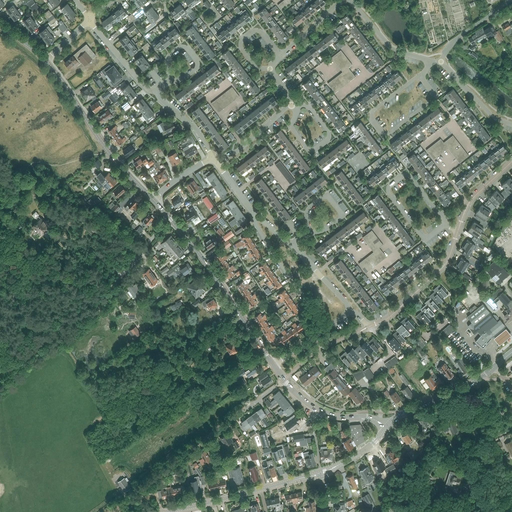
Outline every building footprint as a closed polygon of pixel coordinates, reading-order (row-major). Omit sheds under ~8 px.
[(137,0),(136,1),(133,3),(137,8),(139,7),(140,8),(142,6),(143,5),(142,4),(147,1),(146,0),(137,0)] [(231,0),(229,0),(224,4),(228,9),(230,10),(233,7),(232,6),(234,4),(231,0)] [(313,0),(315,1),(311,4),(316,10),(321,6),(316,0),(313,0)] [(64,4),(60,7),(61,8),(60,9),(64,14),(72,8),(70,6),(67,3),(65,5),(64,4)] [(180,4),(175,8),(180,15),(182,17),(187,13),(186,11),(180,4)] [(311,4),(306,8),(311,14),(316,10),(311,4)] [(8,14),(10,16),(17,10),(14,5),(6,10),(9,13),(8,14)] [(122,7),(117,11),(122,18),(127,14),(122,7)] [(151,7),(144,12),(148,17),(155,12),(151,7)] [(72,8),(64,14),(68,19),(67,20),(70,23),(75,19),(73,16),(75,14),(73,11),(74,10),(72,8)] [(180,15),(175,8),(170,12),(175,19),(180,15)] [(259,13),(262,18),(269,13),(265,8),(259,13)] [(262,18),(266,23),(273,18),(271,15),(274,13),(273,12),(275,10),(273,8),(271,10),(272,11),(269,13),(262,18)] [(306,8),(301,12),(306,18),(311,14),(306,8)] [(17,10),(10,16),(11,18),(12,17),(14,21),(21,15),(17,10)] [(296,11),(294,13),(297,16),(301,22),(306,18),(301,12),(300,10),(297,12),(296,11)] [(117,11),(112,15),(117,22),(122,18),(117,11)] [(148,17),(146,19),(150,24),(152,22),(159,17),(155,12),(148,17)] [(242,15),(246,22),(251,18),(246,12),(242,15)] [(344,24),(350,19),(346,14),(340,19),(344,24)] [(112,15),(107,19),(112,26),(117,22),(112,15)] [(237,19),(242,26),(246,22),(242,15),(237,19)] [(25,25),(27,27),(34,21),(30,16),(23,21),(26,24),(25,25)] [(301,22),(297,16),(292,19),(296,26),(301,22)] [(54,22),(58,27),(60,25),(57,20),(55,17),(49,22),(51,24),(54,22)] [(230,21),(237,30),(242,26),(237,19),(235,18),(230,21)] [(266,23),(270,28),(276,23),(273,18),(266,23)] [(112,26),(107,19),(102,23),(107,29),(112,26)] [(348,29),(354,24),(350,19),(344,24),(341,26),(340,25),(338,27),(339,28),(338,28),(339,30),(342,28),(343,29),(346,26),(348,29)] [(229,25),(227,27),(232,33),(237,30),(230,21),(229,20),(228,21),(227,22),(229,25)] [(34,21),(27,27),(28,29),(29,29),(31,32),(38,26),(34,21)] [(270,28),(274,33),(280,28),(276,23),(270,28)] [(511,23),(510,24),(511,26),(510,26),(508,23),(502,27),(507,35),(511,33),(511,30),(511,28),(511,23)] [(352,33),(357,29),(354,24),(348,29),(352,33)] [(186,30),(190,35),(197,29),(198,29),(196,27),(194,28),(192,25),(186,30)] [(487,35),(488,37),(488,38),(492,36),(493,37),(497,35),(496,32),(492,25),(489,27),(489,26),(483,30),(487,35)] [(49,26),(39,33),(42,36),(41,37),(43,39),(50,33),(53,31),(51,29),(49,26)] [(227,27),(222,31),(227,37),(232,33),(227,27)] [(175,28),(170,32),(175,39),(180,35),(175,28)] [(274,33),(278,38),(284,33),(280,28),(274,33)] [(190,35),(194,40),(200,35),(198,32),(199,31),(197,29),(190,35)] [(355,38),(361,34),(357,29),(352,33),(355,38)] [(477,47),(475,44),(477,43),(477,44),(478,43),(483,40),(488,37),(487,35),(483,29),(476,33),(477,35),(469,40),(473,45),(470,47),(472,51),(475,49),(475,48),(477,47)] [(227,37),(222,31),(217,35),(222,41),(227,37)] [(284,33),(278,38),(282,43),(290,36),(286,31),(284,33)] [(170,32),(165,36),(170,43),(175,39),(170,32)] [(333,32),(328,36),(333,42),(337,38),(333,32)] [(50,33),(43,39),(44,41),(45,40),(47,44),(54,38),(50,33)] [(359,43),(365,38),(361,34),(355,38),(359,43)] [(119,41),(123,46),(130,40),(126,35),(119,41)] [(194,40),(197,45),(205,39),(204,37),(202,38),(200,35),(194,40)] [(165,36),(160,40),(165,47),(170,43),(165,36)] [(328,36),(323,39),(328,45),(333,42),(328,36)] [(363,48),(369,43),(365,38),(359,43),(363,48)] [(197,45),(201,50),(207,45),(205,42),(207,41),(205,39),(197,45)] [(323,39),(318,43),(323,49),(328,45),(323,39)] [(123,46),(127,51),(134,45),(130,40),(123,46)] [(153,42),(151,44),(156,50),(158,48),(160,51),(165,47),(160,40),(158,41),(156,40),(153,42)] [(318,43),(313,47),(318,53),(323,49),(318,43)] [(362,53),(362,54),(363,55),(366,53),(372,48),(369,43),(363,48),(365,51),(362,53)] [(84,66),(96,56),(87,46),(85,45),(65,63),(69,68),(74,64),(76,66),(81,62),(84,66)] [(134,45),(127,51),(131,55),(138,50),(134,45)] [(201,50),(205,55),(211,50),(207,45),(201,50)] [(313,47),(309,51),(314,57),(318,53),(313,47)] [(366,53),(370,57),(376,53),(372,48),(366,53)] [(211,50),(205,55),(209,60),(215,55),(211,50)] [(222,54),(226,59),(232,55),(228,50),(222,54)] [(309,51),(304,54),(309,60),(314,57),(309,51)] [(370,62),(370,63),(371,65),(374,62),(380,58),(376,53),(370,57),(372,60),(370,62)] [(304,54),(299,58),(304,64),(309,60),(304,54)] [(135,60),(139,65),(146,60),(142,55),(135,60)] [(226,59),(230,64),(236,60),(232,55),(226,59)] [(299,58),(294,62),(299,68),(304,64),(299,58)] [(335,62),(341,70),(345,66),(344,64),(348,60),(347,58),(342,61),(340,59),(335,62)] [(374,62),(371,65),(371,66),(372,67),(376,64),(378,67),(383,62),(380,58),(374,62)] [(146,60),(139,65),(143,70),(150,65),(146,60)] [(230,64),(234,69),(240,64),(236,60),(230,64)] [(292,64),(290,65),(295,71),(299,68),(294,62),(293,62),(292,63),(292,64)] [(234,69),(232,71),(235,76),(238,74),(244,69),(240,64),(234,69)] [(215,65),(210,69),(215,75),(220,71),(215,65)] [(295,71),(290,65),(285,69),(287,72),(284,74),(288,80),(292,77),(290,75),(295,71)] [(118,71),(117,70),(117,69),(115,66),(115,67),(113,66),(111,67),(108,70),(106,67),(101,71),(105,76),(107,74),(108,75),(110,77),(118,71)] [(210,69),(205,73),(210,79),(215,75),(210,69)] [(238,74),(241,79),(248,74),(244,69),(238,74)] [(122,76),(121,75),(122,75),(120,72),(119,72),(118,71),(110,77),(112,80),(112,81),(110,82),(112,85),(114,87),(119,83),(117,81),(120,78),(122,76)] [(392,75),(397,81),(402,77),(397,71),(392,75)] [(205,73),(200,76),(205,83),(210,79),(205,73)] [(241,79),(245,84),(252,79),(248,74),(241,79)] [(388,79),(392,85),(397,81),(392,75),(388,79)] [(200,76),(195,80),(200,87),(205,83),(200,76)] [(336,85),(334,87),(337,91),(349,82),(346,77),(343,79),(341,81),(337,76),(333,80),(336,85)] [(378,86),(383,92),(387,88),(383,82),(381,79),(381,78),(380,76),(379,77),(378,76),(377,77),(379,80),(381,84),(378,86)] [(307,89),(313,84),(315,83),(312,78),(303,84),(307,89)] [(99,79),(95,82),(100,88),(104,86),(99,79)] [(245,84),(249,89),(255,84),(252,79),(245,84)] [(383,82),(387,88),(392,85),(388,79),(383,82)] [(195,80),(190,84),(195,90),(200,87),(195,80)] [(120,87),(117,90),(118,90),(119,91),(121,94),(124,93),(125,95),(132,89),(128,84),(122,90),(120,87)] [(190,84),(185,88),(190,94),(195,90),(190,84)] [(255,84),(249,89),(253,94),(259,89),(255,84)] [(307,89),(311,94),(317,89),(313,84),(307,89)] [(96,91),(92,85),(81,92),(87,101),(95,95),(94,93),(96,91)] [(373,90),(378,96),(383,92),(378,86),(373,90)] [(185,88),(180,92),(185,98),(186,100),(191,96),(190,94),(185,88)] [(132,89),(125,95),(129,100),(136,94),(132,89)] [(314,99),(320,94),(322,92),(320,90),(318,91),(317,89),(311,94),(314,99)] [(451,99),(456,94),(453,89),(444,96),(448,101),(451,99)] [(368,93),(373,99),(378,96),(373,90),(368,93)] [(101,96),(104,100),(111,95),(108,91),(101,96)] [(185,98),(180,92),(175,96),(180,102),(185,98)] [(364,97),(368,103),(373,99),(368,93),(364,97)] [(314,99),(315,100),(315,102),(316,103),(317,103),(318,103),(324,99),(320,94),(314,99)] [(454,104),(460,99),(456,94),(451,99),(454,104)] [(273,96),(268,100),(272,106),(277,103),(273,96)] [(359,101),(364,107),(368,103),(364,97),(359,101)] [(137,110),(139,109),(146,103),(142,98),(133,105),(137,110)] [(359,111),(354,104),(352,101),(353,101),(351,98),(350,99),(349,99),(348,100),(350,102),(350,103),(352,106),(349,108),(354,114),(359,111)] [(318,103),(322,108),(328,103),(324,99),(318,103)] [(458,108),(464,104),(460,99),(454,104),(456,106),(454,108),(455,110),(458,108)] [(268,100),(263,104),(268,110),(272,106),(268,100)] [(354,104),(359,111),(364,107),(359,101),(356,103),(354,100),(353,101),(352,101),(354,104)] [(100,105),(101,103),(99,101),(98,102),(97,102),(91,107),(95,112),(101,107),(100,105)] [(139,109),(143,114),(150,108),(146,103),(139,109)] [(322,108),(326,113),(332,108),(328,103),(322,108)] [(263,104),(258,108),(263,114),(268,110),(263,104)] [(462,113),(468,109),(464,104),(458,108),(462,113)] [(192,112),(196,116),(202,112),(198,107),(192,112)] [(332,108),(326,113),(329,118),(335,113),(337,112),(335,109),(333,107),(332,108)] [(143,114),(142,115),(145,119),(148,123),(154,118),(152,115),(154,113),(150,108),(143,114)] [(258,108),(253,112),(258,118),(263,114),(258,108)] [(438,108),(433,111),(438,117),(440,120),(442,119),(440,116),(443,114),(438,108)] [(468,109),(462,113),(465,118),(471,113),(470,112),(470,111),(471,111),(471,110),(469,108),(468,109),(468,108),(468,109)] [(105,112),(98,117),(102,122),(109,118),(110,119),(113,117),(111,113),(113,111),(111,109),(105,112)] [(433,111),(429,115),(433,121),(438,117),(433,111)] [(196,116),(200,121),(206,117),(202,112),(196,116)] [(253,112),(248,115),(253,122),(258,118),(253,112)] [(329,118),(333,122),(339,118),(335,113),(329,118)] [(465,118),(463,120),(467,125),(469,123),(475,118),(471,113),(465,118)] [(248,115),(243,119),(248,125),(253,122),(248,115)] [(424,119),(429,125),(430,123),(433,121),(429,115),(424,119)] [(200,121),(203,126),(210,121),(206,117),(200,121)] [(333,122),(337,127),(343,122),(339,118),(333,122)] [(475,118),(469,123),(471,125),(469,127),(471,129),(473,127),(479,123),(475,118)] [(243,119),(238,123),(243,129),(248,125),(243,119)] [(424,119),(419,122),(424,128),(429,125),(424,119)] [(203,126),(207,131),(213,126),(210,121),(203,126)] [(343,122),(337,127),(340,132),(346,127),(344,124),(345,123),(344,121),(343,122)] [(160,124),(157,125),(160,133),(163,131),(166,130),(167,132),(175,128),(172,122),(166,125),(165,123),(163,122),(160,124)] [(355,134),(358,131),(364,127),(360,122),(354,127),(356,129),(353,131),(354,132),(354,133),(355,134)] [(419,122),(414,126),(419,132),(421,135),(422,134),(424,133),(421,130),(424,128),(419,122)] [(469,129),(467,130),(468,132),(467,132),(468,133),(471,131),(471,132),(474,129),(477,132),(483,128),(482,127),(483,127),(483,126),(482,124),(481,124),(480,122),(479,123),(473,127),(471,129),(470,130),(469,129)] [(243,129),(238,123),(233,127),(238,133),(243,129)] [(108,131),(113,138),(118,135),(115,130),(117,128),(116,126),(108,131)] [(207,131),(211,136),(217,131),(213,126),(207,131)] [(414,126),(409,130),(414,136),(419,132),(414,126)] [(358,131),(362,136),(368,132),(364,127),(358,131)] [(477,132),(480,137),(486,132),(483,128),(477,132)] [(274,134),(278,139),(284,134),(280,130),(274,134)] [(409,130),(405,133),(409,140),(411,141),(416,138),(414,136),(409,130)] [(211,136),(215,141),(221,136),(217,131),(211,136)] [(362,136),(366,141),(372,136),(368,132),(362,136)] [(486,132),(480,137),(484,142),(490,137),(486,132)] [(405,133),(400,137),(405,143),(409,140),(405,133)] [(278,139),(282,144),(288,139),(284,134),(278,139)] [(118,135),(113,138),(119,145),(126,140),(124,137),(121,139),(118,135)] [(215,141),(218,146),(225,141),(221,136),(215,141)] [(366,141),(369,146),(375,141),(372,136),(366,141)] [(400,137),(395,141),(400,147),(405,143),(400,137)] [(282,144),(286,149),(292,144),(288,139),(282,144)] [(346,140),(342,143),(346,149),(351,146),(346,140)] [(225,141),(218,146),(222,151),(228,146),(225,141)] [(369,146),(373,151),(379,146),(375,141),(369,146)] [(400,147),(395,141),(390,145),(396,152),(401,148),(400,147)] [(153,146),(157,153),(162,150),(158,143),(153,146)] [(188,145),(183,149),(184,151),(185,152),(186,154),(188,157),(197,152),(194,146),(193,144),(193,145),(192,143),(188,145)] [(342,143),(337,147),(342,153),(346,149),(342,143)] [(492,144),(494,146),(494,147),(496,145),(498,149),(503,155),(508,151),(503,145),(500,147),(498,144),(496,144),(495,143),(494,143),(493,143),(492,144)] [(136,146),(134,144),(131,145),(123,152),(127,157),(135,150),(133,148),(136,146)] [(286,149),(289,153),(295,149),(292,144),(286,149)] [(496,150),(493,152),(498,158),(503,155),(498,149),(496,145),(494,147),(494,146),(493,147),(496,150)] [(266,146),(261,149),(266,156),(270,152),(266,146)] [(379,146),(373,151),(377,155),(383,151),(379,146)] [(337,147),(332,151),(337,157),(342,153),(337,147)] [(261,149),(256,153),(261,159),(266,156),(261,149)] [(291,156),(288,158),(289,159),(289,160),(293,158),(299,154),(295,149),(289,153),(291,156)] [(332,151),(328,155),(332,160),(337,157),(332,151)] [(493,152),(488,156),(493,162),(498,158),(493,152)] [(168,157),(170,160),(170,162),(172,166),(181,161),(176,153),(168,157)] [(256,153),(251,157),(256,163),(261,159),(256,153)] [(293,158),(297,163),(303,158),(299,154),(293,158)] [(414,154),(408,158),(411,163),(417,158),(420,157),(418,154),(416,156),(414,154)] [(328,155),(323,158),(327,164),(332,160),(328,155)] [(488,156),(484,160),(488,166),(493,162),(488,156)] [(138,169),(144,164),(144,165),(149,162),(146,158),(142,161),(141,159),(140,159),(139,157),(135,159),(136,161),(134,163),(138,169)] [(251,157),(246,161),(251,167),(256,163),(251,157)] [(389,161),(390,162),(395,168),(400,165),(394,157),(389,161)] [(417,158),(411,163),(415,168),(421,163),(424,161),(420,157),(417,158)] [(297,163),(300,168),(306,163),(303,158),(297,163)] [(327,164),(323,158),(318,162),(323,168),(327,164)] [(102,165),(98,160),(92,164),(94,167),(95,166),(97,168),(102,165)] [(484,160),(479,163),(483,170),(488,166),(484,160)] [(246,161),(242,164),(246,171),(251,167),(246,161)] [(280,161),(275,165),(290,184),(295,180),(280,161)] [(421,163),(415,168),(419,173),(425,168),(428,166),(427,164),(426,165),(425,165),(425,163),(424,161),(421,163)] [(390,162),(386,166),(390,172),(395,168),(390,162)] [(154,164),(153,165),(154,166),(155,168),(156,169),(159,174),(163,181),(168,178),(164,170),(161,172),(159,169),(159,170),(157,167),(159,166),(157,163),(154,164)] [(306,163),(300,168),(304,173),(310,168),(306,163)] [(479,163),(474,167),(479,173),(483,170),(479,163)] [(246,171),(242,164),(237,168),(242,174),(246,171)] [(381,166),(379,167),(381,170),(386,176),(390,172),(386,166),(384,164),(383,164),(380,166),(381,166)] [(154,166),(148,170),(151,174),(153,173),(155,176),(154,177),(158,184),(163,181),(159,174),(156,169),(155,168),(154,166)] [(474,167),(469,171),(474,177),(479,173),(474,167)] [(419,173),(423,178),(429,173),(425,168),(419,173)] [(381,170),(376,173),(381,179),(381,180),(382,180),(384,179),(384,178),(386,176),(381,170)] [(209,171),(204,175),(206,177),(207,177),(210,182),(210,181),(217,177),(213,172),(211,174),(209,171)] [(335,176),(339,180),(345,176),(341,171),(335,176)] [(469,171),(464,174),(469,181),(474,177),(469,171)] [(106,183),(107,183),(113,177),(113,175),(112,174),(110,174),(109,173),(104,176),(101,172),(96,176),(100,180),(99,181),(103,185),(106,183)] [(376,173),(371,177),(376,183),(381,179),(376,173)] [(423,178),(426,182),(432,178),(429,173),(423,178)] [(464,174),(460,178),(465,184),(469,181),(464,174)] [(432,178),(426,182),(430,187),(436,182),(434,180),(437,178),(436,176),(436,175),(432,178)] [(320,178),(318,179),(323,186),(328,183),(323,176),(320,178)] [(339,180),(343,185),(349,180),(345,176),(339,180)] [(107,183),(104,186),(104,187),(105,187),(105,188),(107,189),(110,187),(117,182),(113,177),(107,183)] [(212,184),(214,186),(220,182),(217,177),(210,181),(210,182),(206,185),(205,185),(206,187),(212,184)] [(376,183),(371,177),(367,181),(371,187),(376,183)] [(255,183),(259,188),(265,183),(261,178),(255,183)] [(465,184),(460,178),(455,182),(460,188),(465,184)] [(318,179),(313,183),(319,190),(323,186),(318,179)] [(343,185),(346,190),(352,185),(349,180),(343,185)] [(505,190),(503,192),(507,197),(510,195),(509,194),(510,192),(511,190),(511,188),(506,181),(503,184),(501,186),(505,190)] [(200,191),(203,189),(201,186),(198,188),(194,182),(192,182),(186,186),(191,195),(192,194),(196,192),(195,191),(196,190),(200,191)] [(214,186),(217,191),(224,187),(220,182),(214,186)] [(430,187),(434,192),(440,187),(443,185),(442,183),(441,182),(438,185),(436,182),(430,187)] [(259,188),(263,193),(269,188),(265,183),(259,188)] [(313,183),(308,187),(314,194),(319,190),(313,183)] [(121,185),(114,192),(118,197),(125,190),(121,185)] [(346,190),(350,195),(356,190),(352,185),(346,190)] [(212,195),(210,197),(212,200),(215,198),(214,197),(218,194),(222,200),(227,197),(225,193),(227,192),(224,187),(217,191),(215,193),(212,195)] [(308,187),(304,191),(309,197),(314,194),(308,187)] [(434,192),(437,197),(443,192),(440,187),(434,192)] [(263,193),(266,197),(272,193),(269,188),(263,193)] [(350,195),(354,200),(360,195),(356,190),(350,195)] [(495,191),(492,194),(500,202),(503,200),(503,199),(504,198),(505,199),(507,197),(503,192),(500,194),(496,190),(495,191)] [(304,191),(299,194),(304,201),(309,197),(304,191)] [(447,197),(441,201),(445,206),(451,202),(449,199),(452,197),(451,195),(453,194),(452,193),(453,192),(452,191),(449,193),(450,194),(447,197)] [(443,192),(437,197),(441,201),(447,197),(450,194),(449,193),(448,192),(445,194),(443,192)] [(266,197),(270,202),(276,197),(272,193),(266,197)] [(304,201),(299,194),(294,198),(299,205),(304,201)] [(491,202),(489,205),(494,209),(496,207),(495,206),(497,205),(500,202),(492,194),(489,197),(488,198),(491,202)] [(360,195),(354,200),(358,204),(364,200),(360,195)] [(371,199),(375,204),(381,199),(377,195),(371,199)] [(206,196),(203,199),(209,209),(213,206),(206,196)] [(270,202),(274,207),(281,201),(280,199),(278,200),(276,197),(270,202)] [(174,205),(176,207),(184,202),(182,199),(180,200),(179,198),(172,202),(173,203),(173,204),(173,205),(174,205)] [(133,199),(132,201),(131,200),(129,202),(130,203),(125,208),(127,211),(130,208),(132,209),(135,212),(139,207),(136,205),(138,203),(137,203),(137,201),(136,200),(135,200),(133,199)] [(375,204),(379,209),(385,204),(381,199),(375,204)] [(230,210),(237,205),(233,200),(227,205),(230,210)] [(280,202),(274,207),(277,212),(283,207),(280,202)] [(112,209),(115,212),(120,208),(117,204),(112,209)] [(379,209),(382,214),(388,209),(385,204),(379,209)] [(481,206),(478,209),(488,215),(490,212),(491,211),(492,211),(494,209),(489,205),(486,207),(482,204),(481,206)] [(237,205),(230,210),(231,211),(234,215),(240,210),(237,205)] [(189,222),(192,219),(195,224),(201,221),(192,207),(189,210),(191,212),(185,216),(189,222)] [(277,212),(281,216),(287,212),(283,207),(277,212)] [(382,214),(386,218),(392,214),(388,209),(382,214)] [(478,220),(480,222),(486,226),(487,224),(488,223),(484,220),(485,219),(488,215),(478,209),(476,212),(475,214),(479,217),(478,220)] [(234,215),(236,218),(234,219),(229,223),(230,225),(237,220),(244,215),(240,210),(234,215)] [(35,219),(36,218),(38,220),(32,226),(34,229),(33,230),(36,233),(37,232),(39,234),(41,233),(42,233),(43,232),(43,230),(46,228),(46,227),(48,225),(39,216),(39,215),(36,211),(32,215),(35,219)] [(287,212),(281,216),(285,221),(291,216),(287,212)] [(364,212),(359,216),(363,222),(368,218),(364,212)] [(216,213),(207,219),(210,223),(219,218),(216,213)] [(151,221),(154,218),(149,214),(144,221),(142,223),(144,225),(146,223),(149,226),(152,222),(151,221)] [(386,218),(390,223),(396,219),(392,214),(386,218)] [(244,215),(237,220),(230,225),(231,227),(237,223),(236,223),(238,222),(241,225),(240,225),(242,227),(246,224),(245,222),(247,220),(244,215)] [(359,216),(354,220),(359,226),(363,222),(359,216)] [(133,223),(131,226),(133,228),(137,225),(139,222),(136,219),(133,222),(133,223)] [(390,223),(393,228),(400,223),(396,219),(390,223)] [(354,220),(349,223),(354,229),(359,226),(354,220)] [(473,223),(471,226),(480,233),(482,229),(483,228),(484,229),(486,226),(480,222),(479,224),(474,221),(473,223)] [(349,223),(344,227),(349,233),(354,229),(349,223)] [(393,228),(397,233),(403,228),(400,223),(393,228)] [(140,226),(135,231),(140,235),(142,232),(142,231),(144,229),(140,226)] [(480,233),(471,226),(469,230),(467,231),(477,238),(478,236),(480,233)] [(344,227),(340,231),(344,237),(349,233),(344,227)] [(219,236),(224,233),(220,228),(216,231),(219,236)] [(397,233),(401,238),(407,233),(403,228),(397,233)] [(223,237),(226,241),(234,235),(231,231),(223,237)] [(340,231),(335,234),(340,240),(344,237),(340,231)] [(401,238),(404,242),(411,238),(407,233),(401,238)] [(241,238),(242,240),(235,244),(237,248),(242,245),(251,240),(248,234),(241,238)] [(335,234),(330,238),(335,244),(340,240),(335,234)] [(161,244),(164,248),(174,240),(171,236),(161,244)] [(213,242),(216,240),(214,238),(211,240),(210,239),(204,243),(208,248),(214,244),(213,242)] [(330,238),(325,242),(330,248),(335,244),(330,238)] [(411,238),(404,242),(403,243),(407,248),(408,247),(414,243),(411,238)] [(164,248),(168,252),(177,244),(174,240),(164,248)] [(246,245),(248,249),(254,245),(251,240),(242,245),(243,247),(246,245)] [(466,242),(464,244),(472,250),(475,251),(478,247),(468,240),(466,242)] [(228,241),(222,245),(226,249),(231,245),(228,241)] [(483,245),(477,241),(479,243),(477,246),(485,251),(487,248),(482,245),(483,245)] [(325,242),(321,245),(325,251),(330,248),(325,242)] [(168,252),(171,256),(181,248),(177,244),(168,252)] [(463,247),(461,249),(468,254),(469,254),(470,252),(472,250),(464,244),(463,246),(463,247)] [(245,256),(242,258),(243,260),(244,259),(246,258),(249,256),(258,251),(254,245),(248,249),(249,250),(247,252),(248,254),(245,256)] [(325,251),(321,245),(316,249),(320,255),(325,251)] [(181,248),(171,256),(174,260),(184,252),(181,248)] [(258,251),(249,256),(246,258),(247,260),(250,258),(252,256),(255,260),(261,256),(258,251)] [(423,255),(428,261),(433,258),(428,252),(423,255)] [(214,257),(218,262),(227,257),(226,256),(225,255),(223,257),(220,253),(214,257)] [(419,259),(423,265),(428,261),(423,255),(419,259)] [(227,257),(218,262),(221,268),(228,264),(225,260),(228,258),(227,257)] [(460,260),(458,262),(466,267),(468,269),(471,264),(466,261),(462,258),(460,260)] [(468,258),(466,261),(471,264),(476,268),(479,265),(468,258)] [(334,264),(338,269),(344,264),(340,259),(334,264)] [(414,262),(418,269),(423,265),(419,259),(414,262)] [(497,259),(485,269),(498,284),(510,275),(497,259)] [(259,272),(261,274),(269,268),(266,262),(259,267),(262,270),(259,272)] [(414,262),(409,266),(414,272),(418,269),(414,262)] [(466,267),(458,262),(456,264),(457,265),(455,267),(463,272),(466,267)] [(188,263),(177,271),(182,277),(193,269),(188,263)] [(228,264),(221,268),(222,268),(225,273),(233,267),(232,266),(230,267),(228,264)] [(338,269),(342,274),(348,269),(344,264),(338,269)] [(404,270),(409,276),(414,272),(409,266),(404,270)] [(233,267),(225,273),(228,278),(235,274),(232,271),(235,269),(233,267)] [(166,272),(170,277),(175,273),(172,268),(166,272)] [(264,273),(267,277),(273,273),(269,268),(261,274),(262,275),(264,273)] [(142,274),(151,285),(157,280),(149,269),(142,274)] [(342,274),(345,278),(351,274),(348,269),(342,274)] [(399,273),(404,280),(409,276),(404,270),(399,273)] [(267,282),(268,284),(276,278),(273,273),(267,277),(269,281),(267,282)] [(395,277),(399,283),(404,280),(399,273),(395,277)] [(345,278),(349,283),(355,278),(351,274),(345,278)] [(481,288),(488,289),(489,277),(482,276),(481,288)] [(390,281),(395,287),(399,283),(395,277),(390,281)] [(276,278),(268,284),(269,286),(272,284),(274,288),(280,283),(276,278)] [(349,283),(353,288),(359,283),(355,278),(349,283)] [(385,284),(390,291),(395,287),(390,281),(387,283),(385,279),(384,280),(382,278),(381,279),(379,279),(381,282),(384,280),(384,281),(383,281),(385,284)] [(187,287),(196,298),(205,291),(196,280),(187,287)] [(390,291),(385,284),(383,281),(384,281),(384,280),(381,282),(382,282),(381,283),(383,286),(380,288),(385,294),(386,295),(387,295),(388,294),(388,293),(388,292),(390,291)] [(237,285),(240,291),(249,285),(248,283),(245,285),(243,281),(237,285)] [(132,283),(127,287),(129,290),(127,292),(131,296),(133,295),(134,297),(139,293),(137,291),(140,289),(136,284),(133,285),(132,283)] [(353,288),(356,293),(362,288),(359,283),(353,288)] [(240,291),(244,296),(250,292),(247,288),(250,287),(249,285),(240,291)] [(378,285),(376,286),(383,295),(385,294),(380,288),(378,285)] [(439,285),(433,290),(435,291),(440,298),(443,295),(445,297),(447,294),(447,295),(448,295),(446,293),(446,292),(443,290),(439,285)] [(356,293),(360,297),(366,293),(362,288),(356,293)] [(498,296),(506,305),(510,301),(510,300),(503,292),(504,291),(502,289),(499,289),(490,297),(487,294),(483,298),(485,301),(488,304),(493,310),(494,310),(497,307),(497,305),(493,300),(498,296)] [(279,299),(280,301),(288,295),(284,290),(278,294),(281,298),(279,299)] [(244,296),(247,301),(256,296),(257,294),(256,291),(253,293),(254,294),(252,295),(250,292),(244,296)] [(429,297),(430,298),(436,305),(439,302),(440,303),(443,301),(442,299),(442,300),(440,298),(435,291),(429,297)] [(360,297),(364,302),(370,297),(366,293),(360,297)] [(283,301),(286,305),(292,300),(288,295),(280,301),(278,302),(279,304),(283,301)] [(256,296),(247,301),(251,307),(257,302),(256,302),(259,300),(257,297),(256,296)] [(364,302),(367,307),(374,302),(370,297),(364,302)] [(208,298),(201,303),(202,303),(205,307),(202,309),(208,318),(214,313),(211,309),(214,307),(215,307),(216,307),(217,306),(217,305),(217,304),(213,299),(211,301),(208,298)] [(425,303),(426,305),(432,311),(435,308),(436,310),(439,307),(439,308),(438,306),(437,306),(436,305),(430,298),(425,303)] [(286,310),(287,311),(296,305),(292,300),(286,305),(288,308),(286,310)] [(174,305),(171,306),(174,311),(176,310),(180,308),(179,306),(182,305),(180,301),(177,303),(177,302),(175,302),(176,304),(174,305)] [(374,302),(367,307),(371,312),(377,307),(374,302)] [(467,326),(469,328),(474,334),(476,333),(477,331),(480,335),(480,334),(481,335),(475,342),(483,348),(483,347),(485,346),(486,345),(488,344),(489,343),(490,341),(490,340),(490,339),(492,338),(490,336),(492,334),(493,335),(504,326),(499,320),(498,322),(482,304),(470,314),(467,317),(472,322),(469,324),(467,326)] [(296,305),(287,311),(288,313),(291,311),(293,315),(299,311),(296,305)] [(420,310),(422,311),(427,318),(430,315),(432,316),(434,314),(435,314),(433,312),(433,313),(432,311),(426,305),(420,310)] [(426,327),(423,324),(426,321),(427,323),(430,320),(430,321),(430,320),(429,319),(427,318),(422,311),(416,316),(420,321),(419,321),(422,324),(422,323),(423,324),(426,327)] [(254,317),(257,323),(266,317),(265,315),(262,317),(260,313),(254,317)] [(257,323),(261,328),(267,324),(265,320),(267,319),(266,317),(257,323)] [(400,322),(401,324),(407,330),(410,328),(412,329),(414,327),(415,327),(413,325),(413,324),(409,319),(408,320),(406,317),(400,322)] [(295,323),(293,324),(299,333),(304,329),(300,323),(297,326),(295,323)] [(267,324),(261,328),(264,333),(273,327),(272,326),(270,327),(269,327),(267,324)] [(292,326),(293,328),(290,331),(294,337),(299,333),(293,324),(292,326)] [(396,329),(397,330),(403,337),(406,334),(407,336),(410,333),(410,334),(409,332),(407,330),(401,324),(396,329)] [(136,327),(129,332),(134,339),(140,334),(136,327)] [(273,327),(264,333),(268,339),(274,335),(272,331),(274,329),(273,327)] [(499,345),(511,335),(511,334),(507,330),(506,328),(493,338),(495,340),(499,345)] [(285,331),(283,332),(289,340),(294,337),(290,331),(290,330),(289,329),(285,332),(285,331)] [(211,336),(213,339),(221,333),(219,330),(211,336)] [(391,335),(393,337),(399,343),(402,341),(403,342),(406,340),(405,338),(404,338),(403,337),(397,330),(391,335)] [(283,335),(280,338),(282,341),(284,344),(289,340),(283,332),(281,333),(283,335)] [(274,335),(268,339),(271,344),(273,342),(275,346),(282,341),(280,338),(279,336),(276,338),(274,335)] [(397,353),(396,351),(399,349),(401,346),(402,347),(402,346),(400,345),(399,343),(393,337),(387,342),(391,347),(393,350),(394,349),(394,350),(397,353)] [(367,343),(373,349),(376,352),(379,350),(377,348),(380,346),(383,349),(380,345),(378,342),(377,342),(373,338),(367,343)] [(366,341),(361,346),(366,353),(368,354),(369,356),(369,355),(372,353),(370,352),(373,349),(367,343),(366,341)] [(229,352),(230,355),(238,351),(233,343),(225,347),(228,353),(229,352)] [(353,350),(359,356),(360,358),(361,358),(362,359),(365,357),(363,355),(366,353),(361,346),(359,345),(353,350)] [(421,347),(416,350),(421,358),(420,360),(424,365),(428,363),(430,361),(426,355),(421,347)] [(347,353),(352,360),(353,361),(354,361),(355,363),(355,362),(358,360),(356,358),(359,356),(353,350),(352,348),(347,353)] [(452,352),(456,358),(460,356),(455,349),(452,352)] [(346,365),(346,364),(348,366),(349,366),(348,366),(351,364),(349,362),(352,360),(347,353),(345,352),(339,357),(344,361),(343,362),(345,365),(346,364),(346,365)] [(468,373),(462,364),(465,363),(462,358),(455,363),(460,369),(457,371),(461,378),(468,373)] [(445,363),(439,367),(437,368),(439,372),(445,381),(448,379),(449,379),(451,378),(451,376),(453,375),(445,363)] [(245,371),(249,376),(258,370),(255,364),(245,371)] [(326,375),(331,380),(338,375),(333,369),(333,370),(329,365),(327,367),(331,372),(328,374),(326,375)] [(315,366),(310,371),(316,378),(321,373),(315,366)] [(310,371),(305,375),(311,382),(316,378),(310,371)] [(438,378),(436,377),(432,371),(428,375),(429,376),(425,380),(424,378),(420,381),(426,389),(429,387),(431,389),(433,389),(436,387),(438,387),(440,386),(440,384),(442,383),(442,381),(439,377),(438,378)] [(258,377),(261,381),(259,382),(260,385),(262,383),(265,386),(272,382),(266,372),(258,377)] [(402,373),(399,376),(406,385),(409,383),(402,373)] [(311,382),(305,375),(299,379),(305,386),(311,382)] [(331,380),(335,386),(342,380),(338,375),(331,380)] [(335,386),(340,391),(347,385),(342,380),(335,386)] [(344,396),(348,393),(351,390),(347,385),(340,391),(344,396)] [(407,386),(401,390),(408,400),(414,396),(407,386)] [(348,393),(352,399),(359,393),(355,388),(351,390),(348,393)] [(277,400),(283,395),(279,391),(273,396),(275,399),(270,403),(268,400),(265,402),(269,407),(277,400)] [(390,395),(395,403),(401,399),(396,392),(390,395)] [(359,393),(352,399),(357,404),(359,402),(361,404),(365,401),(363,398),(364,398),(359,393)] [(278,402),(281,405),(287,400),(283,395),(277,400),(269,407),(270,406),(271,408),(278,402)] [(281,405),(284,410),(291,405),(287,400),(281,405)] [(291,405),(284,410),(283,411),(286,416),(294,410),(291,405)] [(258,410),(256,412),(261,418),(262,420),(264,422),(267,426),(269,425),(267,423),(263,417),(266,414),(261,408),(260,408),(259,408),(258,409),(257,410),(258,410)] [(256,412),(251,415),(256,422),(259,419),(261,418),(256,412)] [(251,415),(246,419),(251,425),(252,427),(255,430),(255,431),(257,429),(255,426),(253,424),(256,422),(251,415)] [(288,423),(285,425),(289,430),(291,427),(293,430),(299,425),(296,421),(299,419),(296,415),(295,416),(294,415),(286,421),(288,423)] [(427,420),(425,417),(422,418),(420,419),(419,420),(419,421),(418,422),(417,423),(418,424),(419,424),(421,423),(424,427),(430,424),(427,420)] [(243,425),(241,426),(244,431),(247,430),(246,429),(249,426),(251,429),(252,427),(251,425),(246,419),(241,422),(243,425)] [(448,423),(442,426),(445,432),(450,429),(452,434),(456,432),(458,436),(459,436),(462,434),(459,427),(456,429),(452,419),(447,422),(448,423)] [(469,425),(472,430),(480,427),(477,421),(469,425)] [(326,422),(329,431),(335,429),(332,422),(326,422)] [(354,441),(356,445),(365,440),(364,439),(367,436),(360,425),(357,427),(356,425),(349,426),(354,441)] [(430,432),(426,435),(429,440),(427,441),(431,448),(435,437),(438,430),(436,426),(431,429),(431,430),(432,431),(433,432),(431,433),(430,432)] [(339,432),(342,439),(348,436),(344,429),(339,432)] [(220,438),(225,446),(233,442),(228,433),(220,438)] [(265,433),(260,435),(263,446),(269,445),(265,433)] [(408,442),(409,444),(413,442),(407,434),(402,437),(406,443),(408,442)] [(346,440),(343,442),(346,447),(344,448),(346,451),(348,449),(348,450),(354,447),(351,442),(351,441),(350,438),(348,439),(347,438),(346,439),(346,440)] [(297,447),(295,448),(295,449),(297,453),(299,458),(296,459),(298,467),(299,467),(300,468),(301,467),(302,466),(303,466),(303,465),(304,465),(302,458),(301,452),(302,452),(301,447),(300,446),(300,445),(299,440),(296,441),(297,447)] [(320,449),(320,450),(321,463),(333,462),(332,449),(334,449),(334,452),(339,452),(338,446),(336,446),(336,445),(333,445),(333,446),(328,447),(328,449),(327,449),(327,448),(327,446),(321,447),(320,449)] [(263,450),(265,456),(271,453),(269,447),(263,450)] [(272,452),(275,460),(273,460),(276,468),(277,467),(279,474),(284,472),(282,464),(280,465),(278,459),(281,458),(285,457),(282,449),(278,450),(272,452)] [(199,460),(201,463),(209,458),(204,450),(200,453),(202,458),(199,460)] [(386,454),(392,463),(399,458),(395,453),(394,454),(392,450),(391,451),(390,451),(389,452),(386,454)] [(411,451),(408,453),(412,460),(416,458),(411,451)] [(308,452),(303,453),(304,458),(307,467),(316,464),(313,453),(309,454),(308,452)] [(209,458),(201,463),(202,465),(206,463),(209,468),(212,466),(214,465),(209,458)] [(263,460),(265,467),(263,467),(266,478),(271,476),(266,459),(263,460)] [(375,461),(373,462),(376,467),(374,468),(377,474),(382,471),(382,470),(386,468),(381,461),(380,462),(378,459),(375,461)] [(267,462),(268,466),(271,476),(276,475),(274,466),(274,465),(273,465),(272,460),(267,462)] [(251,480),(252,482),(255,480),(259,478),(257,471),(255,466),(250,467),(248,469),(250,475),(251,480)] [(233,476),(235,484),(243,481),(239,467),(232,469),(228,470),(230,477),(233,476)] [(360,473),(362,479),(363,478),(366,484),(372,481),(372,480),(374,479),(368,467),(360,471),(361,472),(360,473)] [(393,472),(390,467),(384,470),(388,475),(393,472)] [(450,472),(446,485),(454,487),(455,484),(456,483),(458,484),(459,483),(461,480),(460,480),(461,476),(454,474),(450,472)] [(218,488),(216,479),(219,478),(218,477),(218,478),(218,476),(215,477),(215,475),(213,475),(214,477),(213,477),(213,479),(214,483),(208,485),(209,490),(218,488)] [(349,481),(351,486),(350,487),(352,492),(356,491),(356,490),(357,489),(357,488),(358,488),(356,484),(358,484),(358,479),(354,480),(353,475),(348,477),(347,477),(346,478),(346,479),(347,480),(348,481),(349,481)] [(200,480),(199,476),(194,477),(195,481),(189,482),(192,492),(199,490),(199,489),(201,489),(201,484),(200,480)] [(117,482),(124,493),(131,488),(124,478),(117,482)] [(220,482),(219,478),(216,479),(218,488),(227,486),(225,480),(220,482)] [(183,485),(172,488),(174,497),(185,494),(183,485)] [(174,497),(172,488),(171,488),(171,487),(167,488),(167,487),(162,488),(163,490),(161,490),(163,499),(174,497)] [(302,492),(293,494),(295,503),(298,502),(297,499),(303,497),(302,492)] [(295,503),(293,494),(285,496),(286,501),(292,500),(293,504),(295,503)] [(366,495),(362,497),(367,506),(370,504),(373,502),(368,494),(366,495)] [(279,498),(274,499),(276,505),(275,505),(275,506),(276,509),(276,511),(281,511),(281,509),(283,508),(282,504),(281,505),(280,504),(279,498)] [(272,499),(266,501),(267,507),(274,506),(275,506),(275,505),(276,505),(274,499),(272,499)] [(346,502),(349,509),(355,507),(354,504),(355,504),(354,502),(353,503),(352,500),(346,502)] [(306,508),(306,511),(316,509),(314,501),(309,502),(310,507),(306,508)] [(341,511),(342,511),(342,510),(346,510),(345,506),(345,503),(339,503),(339,507),(334,507),(334,511),(341,511)]
